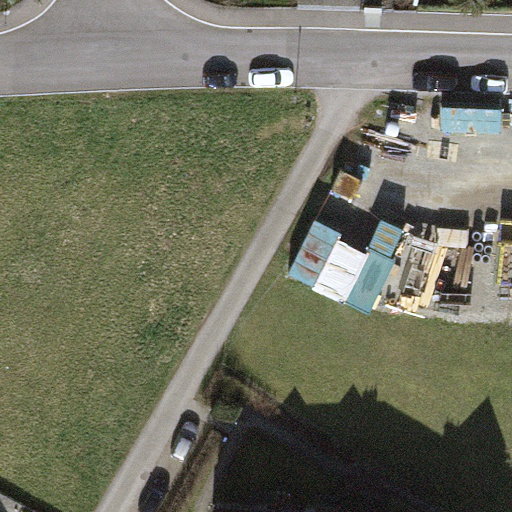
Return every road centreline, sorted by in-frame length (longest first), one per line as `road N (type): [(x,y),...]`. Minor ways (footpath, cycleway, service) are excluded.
road 1 (residential): [(380,67),(110,511)]
road 2 (residential): [(380,67),(102,68)]
road 3 (residential): [(511,65),(380,67)]
